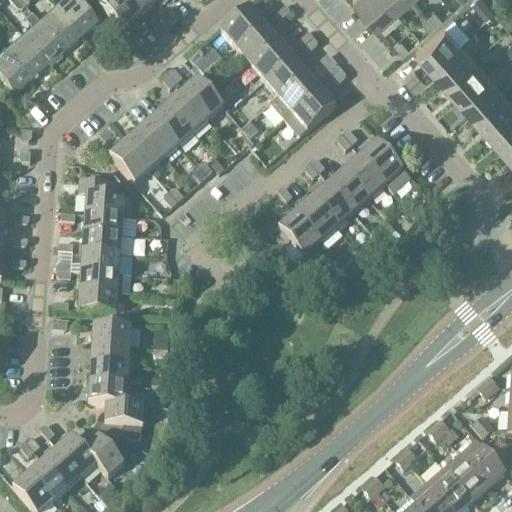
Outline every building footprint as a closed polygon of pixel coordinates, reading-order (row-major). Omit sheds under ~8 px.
[(25,10),(15,0),(10,4),(18,13),(22,13),(25,10)] [(27,0),(15,0),(25,10),(29,7),(29,2),(27,0)] [(74,0),(72,0),(57,14),(80,41),(97,27),(74,0)] [(137,20),(120,0),(90,0),(120,34),(137,20)] [(149,0),(120,0),(137,20),(154,5),(149,0)] [(393,13),(382,0),(353,0),(384,34),(400,20),(393,13)] [(382,0),(393,13),(407,0),(382,0)] [(480,0),(474,0),(470,5),(477,13),(485,6),(480,0)] [(169,10),(163,16),(172,26),(176,23),(177,19),(169,10)] [(287,19),(288,14),(285,10),(274,19),(279,25),(287,19)] [(220,36),(235,53),(263,28),(249,11),(220,36)] [(431,13),(427,17),(436,27),(442,22),(435,13),(431,13)] [(57,14),(40,28),(64,55),(80,41),(57,14)] [(172,26),(163,16),(156,21),(164,30),(168,30),(172,26)] [(436,27),(427,17),(423,20),(423,25),(430,33),(436,27)] [(33,34),(24,42),(48,69),(64,55),(40,28),(33,19),(25,25),(33,34)] [(430,70),(459,44),(468,35),(453,19),(415,53),(430,70)] [(235,53),(249,69),(278,44),(263,28),(235,53)] [(107,37),(99,44),(104,50),(109,50),(114,45),(107,37)] [(297,45),(302,52),(313,43),(310,39),(305,38),(297,45)] [(129,45),(138,55),(139,56),(142,52),(143,48),(135,40),(129,45)] [(24,42),(8,56),(31,84),(48,69),(24,42)] [(393,46),(402,57),(408,51),(401,43),(397,42),(393,46)] [(313,43),(302,52),(308,58),(316,51),(316,46),(313,43)] [(249,69),(263,86),(292,60),(278,44),(249,69)] [(430,70),(444,86),(473,60),(459,44),(430,70)] [(189,63),(194,69),(202,63),(202,57),(199,54),(189,63)] [(31,84),(8,56),(0,62),(0,81),(15,98),(31,84)] [(263,86),(277,102),(306,77),(292,60),(263,86)] [(444,86),(458,102),(488,76),(473,60),(444,86)] [(325,77),(331,84),(341,75),(338,71),(334,70),(325,77)] [(406,85),(409,88),(420,79),(414,73),(406,80),(406,85)] [(170,75),(166,78),(175,88),(181,83),(174,75),(170,75)] [(341,75),(331,84),(336,90),(344,84),(344,78),(341,75)] [(458,102),(473,118),(502,92),(488,76),(458,102)] [(268,110),(283,126),(320,93),(306,77),(277,102),(268,110)] [(175,88),(166,78),(162,81),(162,85),(169,93),(175,88)] [(420,79),(409,88),(413,92),(417,92),(425,85),(420,79)] [(197,83),(182,96),(207,124),(222,111),(197,83)] [(473,118),(487,135),(511,112),(511,104),(502,92),(473,118)] [(320,93),(283,126),(298,143),(335,110),(320,93)] [(182,96),(167,109),(192,137),(207,124),(182,96)] [(167,109),(153,121),(178,150),(192,137),(167,109)] [(511,112),(487,135),(501,151),(511,141),(511,112)] [(153,121),(138,134),(163,162),(178,150),(153,121)] [(258,136),(249,127),(242,134),(250,143),(258,136)] [(21,134),(20,145),(28,145),(31,142),(31,134),(21,134)] [(138,134),(124,147),(149,175),(163,162),(138,134)] [(344,136),(341,139),(349,149),(356,144),(349,136),(344,136)] [(337,142),(337,147),(343,155),(349,149),(341,139),(338,141),(337,142)] [(511,141),(501,151),(511,162),(511,141)] [(359,160),(385,189),(393,199),(410,184),(376,145),(359,160)] [(149,175),(124,147),(109,160),(133,188),(149,175)] [(30,156),(19,155),(19,163),(22,166),(29,166),(30,156)] [(359,160),(343,174),(368,203),(385,189),(359,160)] [(312,164),(308,168),(317,178),(323,173),(315,164),(312,164)] [(199,168),(196,171),(205,182),(211,177),(203,168),(199,168)] [(304,171),(303,174),(311,183),(317,178),(308,168),(304,171)] [(205,182),(196,171),(192,174),(191,179),(199,187),(205,182)] [(343,174),(326,189),(352,218),(368,203),(343,174)] [(85,199),(84,219),(122,222),(123,202),(109,201),(110,187),(78,185),(77,199),(85,199)] [(326,189),(310,203),(336,232),(352,218),(326,189)] [(280,192),(275,197),(284,207),(291,201),(283,193),(280,192)] [(170,193),(167,196),(177,207),(182,202),(175,194),(170,193)] [(177,207),(167,196),(163,199),(163,205),(170,213),(177,207)] [(310,203),(294,217),(319,246),(336,232),(310,203)] [(59,213),(59,218),(73,219),(74,210),(64,209),(59,213)] [(319,246),(294,217),(277,232),(282,238),(274,245),(281,253),(289,246),(302,261),(319,246)] [(84,219),(82,238),(121,241),(122,222),(84,219)] [(15,220),(15,221),(14,228),(25,229),(28,226),(29,221),(15,220)] [(81,257),(119,260),(131,261),(133,242),(121,241),(82,238),(81,257)] [(27,249),(27,243),(13,243),(13,251),(24,251),(27,249)] [(57,251),(57,255),(71,256),(71,248),(60,247),(57,251)] [(81,257),(79,276),(118,279),(119,260),(81,257)] [(358,260),(349,267),(357,276),(365,269),(358,260)] [(26,264),(12,264),(11,272),(23,273),(25,270),(26,264)] [(55,271),(55,276),(69,276),(70,268),(59,267),(55,271)] [(69,276),(55,276),(55,280),(59,283),(69,284),(69,276)] [(78,295),(117,298),(129,299),(130,280),(118,279),(79,276),(78,295)] [(117,298),(78,295),(77,315),(115,318),(117,298)] [(52,314),(66,315),(67,307),(57,306),(53,309),(52,314)] [(51,335),(60,335),(65,333),(65,327),(51,326),(51,335)] [(92,329),(90,349),(129,351),(130,331),(92,329)] [(154,336),(153,353),(166,354),(168,337),(154,336)] [(90,349),(89,368),(128,371),(129,351),(90,349)] [(155,362),(166,362),(166,354),(153,353),(153,358),(155,362)] [(89,368),(88,387),(127,390),(128,371),(89,368)] [(489,383),(483,389),(491,398),(497,392),(489,383)] [(151,387),(151,392),(164,393),(164,385),(154,384),(151,387)] [(87,407),(105,409),(105,408),(126,409),(127,390),(88,387),(87,407)] [(491,398),(483,389),(476,395),(478,397),(484,404),(491,398)] [(164,393),(151,392),(150,396),(154,400),(163,401),(164,393)] [(97,427),(94,431),(116,442),(118,438),(134,447),(140,445),(140,431),(142,431),(143,410),(126,409),(105,408),(105,409),(103,427),(97,427)] [(471,430),(477,436),(486,428),(480,422),(471,430)] [(440,425),(433,431),(442,441),(448,435),(440,425)] [(486,428),(477,436),(483,443),(492,435),(486,428)] [(42,430),(38,433),(48,444),(54,439),(47,430),(42,430)] [(97,441),(83,454),(96,469),(107,483),(123,469),(110,454),(116,442),(94,431),(92,435),(97,441)] [(442,441),(433,431),(427,437),(435,446),(442,441)] [(448,435),(442,441),(448,448),(457,440),(450,433),(448,435)] [(71,440),(56,453),(81,482),(96,469),(83,454),(71,440)] [(28,442),(24,446),(34,457),(39,451),(32,443),(28,442)] [(475,444),(458,459),(487,493),(504,478),(475,444)] [(34,457),(24,446),(20,448),(20,453),(27,462),(34,457)] [(56,453),(41,466),(67,495),(81,482),(56,453)] [(407,454),(401,459),(409,469),(416,463),(407,454)] [(409,469),(401,459),(394,465),(402,475),(409,469)] [(458,459),(441,473),(470,507),(487,493),(458,459)] [(41,466),(27,478),(52,507),(67,495),(41,466)] [(390,472),(386,475),(392,482),(396,478),(390,472)] [(441,473),(425,488),(446,511),(464,511),(470,507),(441,473)] [(46,511),(52,507),(27,478),(12,492),(29,511),(46,511)] [(375,482),(368,488),(376,497),(383,491),(375,482)] [(368,488),(361,494),(369,503),(377,511),(384,506),(376,497),(368,488)] [(409,502),(415,509),(417,511),(446,511),(425,488),(409,502)] [(111,490),(98,501),(106,510),(118,499),(111,490)]
